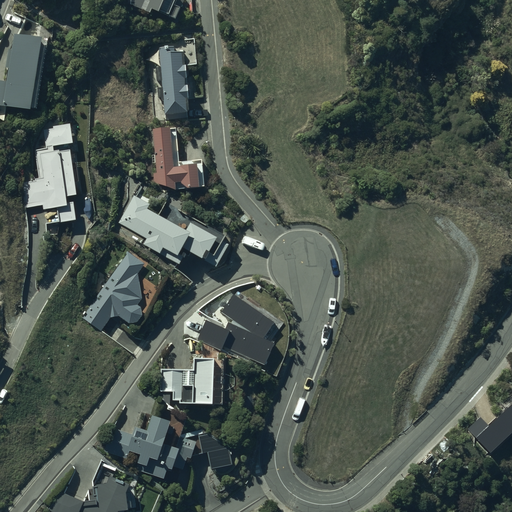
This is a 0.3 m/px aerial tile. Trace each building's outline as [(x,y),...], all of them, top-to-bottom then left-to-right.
[(128,0),(127,4),(149,15),(151,11),(158,14),(159,12),(174,20),(183,0),(128,0)] [(0,82),(0,107),(30,114),(30,110),(34,111),(47,40),(50,41),(52,27),(25,23),(22,38),(14,36),(11,51),(8,51),(5,68),(8,69),(5,83),(0,82)] [(185,113),(188,113),(187,100),(187,88),(184,88),(184,81),(186,81),(185,67),(184,67),(183,52),(174,52),(174,48),(159,49),(159,55),(156,55),(157,69),(155,69),(156,82),(161,82),(161,88),(157,88),(158,99),(161,99),(161,102),(163,102),(165,116),(185,115),(185,113)] [(22,181),(25,208),(43,206),(44,211),(66,207),(65,199),(75,197),(73,184),(78,183),(75,165),(71,166),(69,152),(53,153),(53,147),(72,146),(71,127),(50,128),(50,131),(44,131),(46,150),(35,151),(38,180),(22,181)] [(153,174),(154,183),(174,193),(174,185),(180,185),(181,192),(198,191),(198,189),(203,188),(202,161),(178,163),(176,129),(153,130),(154,156),(151,156),(152,164),(155,163),(156,174),(153,174)] [(312,184),(316,183),(310,165),(305,167),(301,153),(284,158),(288,172),(282,173),(283,175),(267,180),(273,200),(289,195),(291,198),(293,198),(294,202),(300,200),(304,211),(309,209),(311,215),(333,208),(332,203),(328,190),(315,194),(312,184)] [(134,196),(119,222),(146,239),(143,245),(159,255),(160,254),(178,267),(186,256),(180,252),(183,249),(201,261),(202,260),(215,269),(229,248),(221,242),(224,237),(206,225),(202,231),(190,223),(184,233),(147,210),(149,206),(147,205),(150,200),(139,193),(137,198),(134,196)] [(144,266),(128,253),(82,318),(100,332),(109,319),(118,318),(128,325),(136,325),(140,318),(139,310),(136,308),(140,303),(136,276),(144,266)] [(193,372),(161,370),(161,392),(173,393),(173,401),(180,401),(180,405),(211,407),(211,406),(222,406),(224,363),(194,360),(193,372)] [(112,429),(104,452),(126,461),(129,453),(139,457),(136,465),(145,469),(142,475),(163,482),(167,471),(171,472),(172,468),(182,471),(186,459),(189,460),(195,443),(180,438),(187,416),(163,408),(159,419),(151,417),(146,433),(134,429),(132,435),(112,429)] [(201,455),(207,453),(210,471),(231,467),(227,447),(208,433),(199,436),(201,455)] [(128,511),(125,511),(131,498),(118,493),(120,490),(116,489),(119,480),(111,477),(112,474),(107,472),(107,473),(99,470),(91,489),(90,489),(85,501),(62,491),(56,507),(62,510),(60,511),(128,511)]
